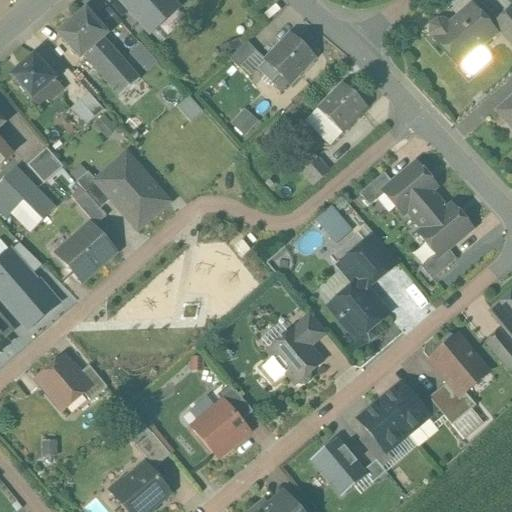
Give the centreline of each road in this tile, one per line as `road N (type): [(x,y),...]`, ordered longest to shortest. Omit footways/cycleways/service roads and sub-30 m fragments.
road 1 (residential): [(419,114),(299,225),(206,202),(193,208),(0,383)]
road 2 (residential): [(204,511),(511,250)]
road 3 (residential): [(419,114),(511,217)]
